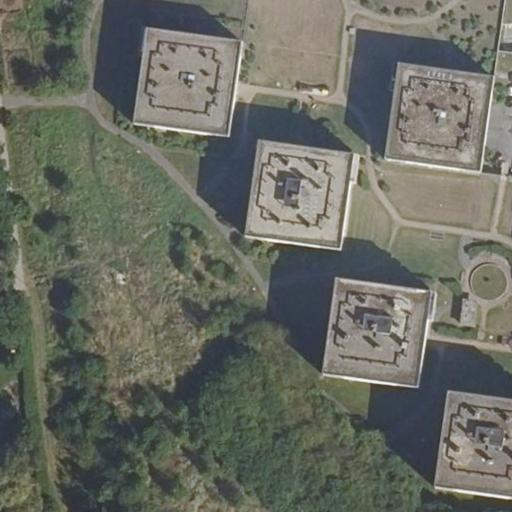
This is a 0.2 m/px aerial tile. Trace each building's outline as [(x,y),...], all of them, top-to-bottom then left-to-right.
[(237,87),(243,44),(147,32),(134,127),(230,140),(237,87)] [(386,161),(481,174),(493,78),(400,66),(386,161)] [(299,150),(260,144),(247,238),(343,252),(355,158),(299,150)] [(428,314),(431,295),(336,282),(324,377),(417,390),(424,340),(428,314)] [(445,356),(440,385),(489,393),(491,380),(508,383),(511,368),(445,356)] [(511,403),(448,394),(436,489),(511,499),(511,403)]
